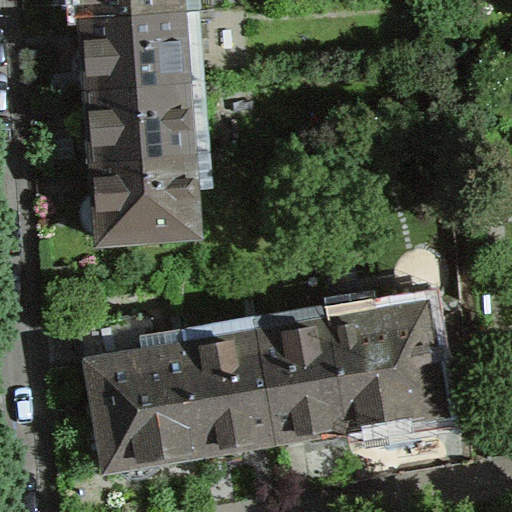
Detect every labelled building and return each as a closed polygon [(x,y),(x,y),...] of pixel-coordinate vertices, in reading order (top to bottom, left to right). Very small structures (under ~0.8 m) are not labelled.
[(196,0),(70,0),(70,3),(81,12),(84,12),(84,16),(179,9),(197,8),(196,0)] [(85,31),(86,45),(80,49),(76,55),(75,61),(75,68),(78,75),(83,80),(89,83),(89,88),(184,81),(179,9),(84,16),(85,31)] [(91,153),(94,153),(95,158),(190,151),(184,81),(89,88),(91,105),(91,114),(88,115),(80,125),(81,144),(91,153)] [(96,174),(97,191),(91,195),(87,200),(84,206),(84,213),(85,219),(89,225),(94,229),(100,232),(100,238),(195,230),(190,151),(95,158),(96,174)] [(431,412),(432,407),(440,405),(422,306),(329,323),(345,422),(360,419),(392,414),(395,418),(399,422),(404,424),(425,420),(428,416),(431,412)] [(110,462),(117,460),(121,466),(127,470),(133,472),(140,472),(147,470),(152,466),(156,460),(158,453),(204,446),(187,347),(148,353),(141,313),(80,324),(87,366),(93,365),(103,422),(110,462)] [(342,425),(342,422),(345,422),(329,323),(258,335),(275,434),(289,431),(302,429),(303,432),(314,439),(342,425)] [(275,434),(258,335),(187,347),(204,446),(208,445),(208,447),(248,441),(247,438),(275,434)]
